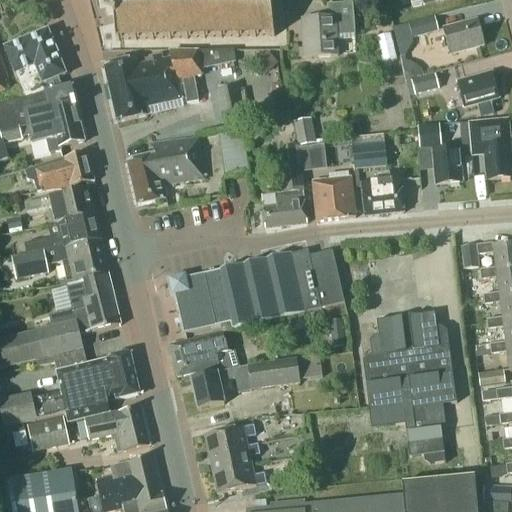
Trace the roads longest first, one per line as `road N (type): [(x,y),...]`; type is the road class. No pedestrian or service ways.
road 1 (residential): [(128,256),(222,233),(249,249),(317,232),(511,216)]
road 2 (tertiary): [(128,256),(59,0)]
road 3 (tertiary): [(187,511),(128,256)]
